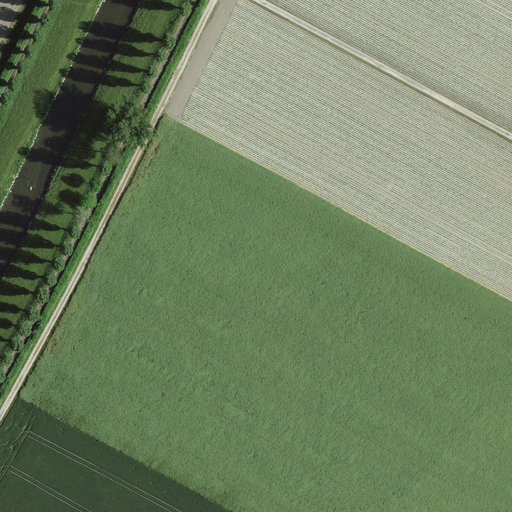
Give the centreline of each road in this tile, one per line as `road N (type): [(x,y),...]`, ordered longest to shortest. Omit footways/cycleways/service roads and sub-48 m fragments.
road 1 (track): [(215,0),(0,418)]
road 2 (track): [(196,0),(0,382)]
road 3 (track): [(511,136),(258,0)]
